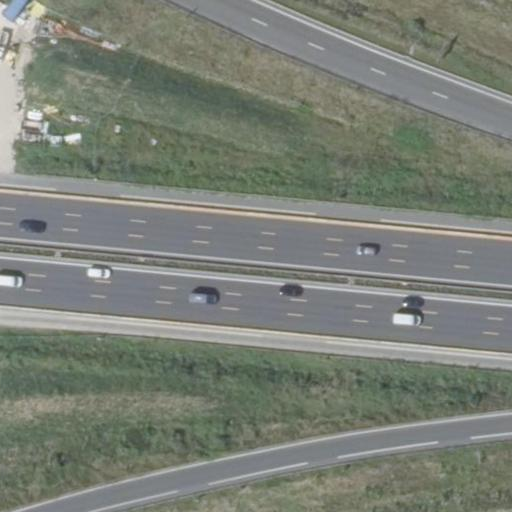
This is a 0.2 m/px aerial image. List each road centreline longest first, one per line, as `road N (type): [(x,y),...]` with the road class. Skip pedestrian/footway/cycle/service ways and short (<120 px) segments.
road 1 (motorway): [(511,261),(0,212)]
road 2 (motorway): [(0,284),(511,332)]
road 3 (motorway): [(63,511),(369,443),(511,426)]
road 4 (motorway): [(511,120),(209,0)]
